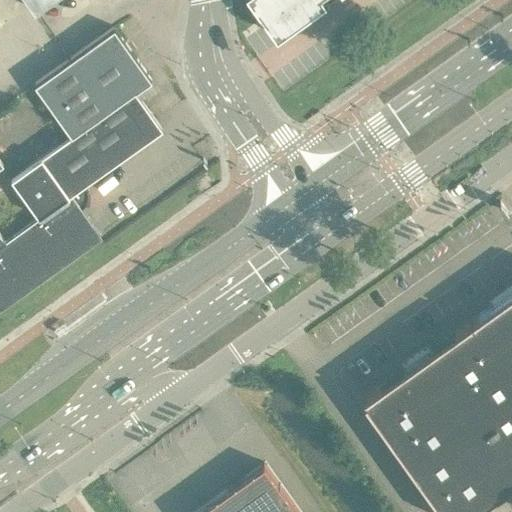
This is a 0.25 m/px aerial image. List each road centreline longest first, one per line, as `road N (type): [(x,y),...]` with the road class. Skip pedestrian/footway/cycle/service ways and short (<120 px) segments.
road 1 (unclassified): [(171,396),(511,157)]
road 2 (secondary): [(20,455),(331,232)]
road 3 (secondary): [(303,194),(0,411)]
road 4 (secondary): [(511,45),(303,194)]
road 5 (secondary): [(331,232),(511,104)]
road 6 (unclassified): [(303,194),(230,94),(206,0)]
road 7 (unclassified): [(17,511),(171,396)]
road 8 (unknown): [(424,511),(313,374)]
road 9 (secondary): [(20,455),(156,389),(171,396)]
